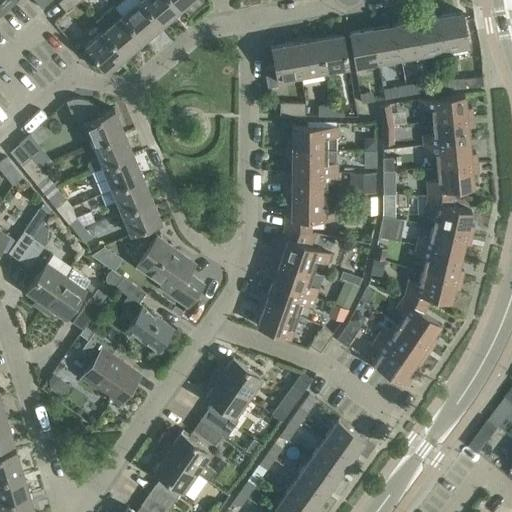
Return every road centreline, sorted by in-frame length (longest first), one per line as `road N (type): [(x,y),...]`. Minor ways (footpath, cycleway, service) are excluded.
road 1 (residential): [(73,499),(91,496),(232,294),(240,267)]
road 2 (tertiary): [(376,511),(491,349),(511,297)]
road 3 (residential): [(240,267),(249,20)]
road 4 (residential): [(129,92),(183,223),(240,267)]
road 5 (residential): [(73,499),(56,488),(0,314)]
road 6 (residential): [(0,143),(70,79),(129,92)]
road 7 (residential): [(129,92),(206,28),(249,20)]
